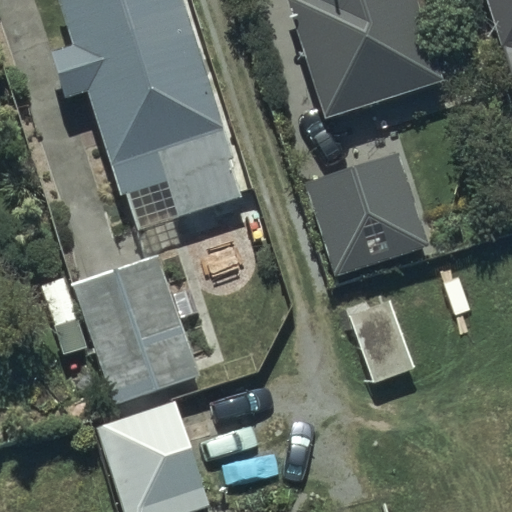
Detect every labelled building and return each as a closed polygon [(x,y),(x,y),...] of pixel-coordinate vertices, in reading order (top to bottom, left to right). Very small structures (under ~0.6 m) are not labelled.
[(245,207),(175,0),(83,0),(65,6),(81,54),(55,63),(70,108),(90,101),(126,206),(131,204),(143,241),(245,207)] [(446,88),(416,0),(303,0),(304,1),(289,6),(330,127),(446,88)] [(511,0),(488,0),(511,79),(511,0)] [(430,256),(400,164),(308,193),(338,285),(430,256)] [(200,386),(161,267),(78,294),(116,413),(200,386)] [(209,511),(178,411),(95,437),(118,511),(209,511)]
